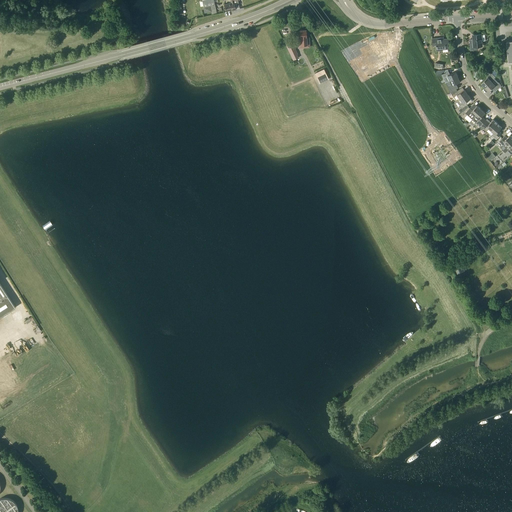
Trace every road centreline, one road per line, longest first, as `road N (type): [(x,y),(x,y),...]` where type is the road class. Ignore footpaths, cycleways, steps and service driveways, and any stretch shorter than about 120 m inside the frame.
road 1 (track): [(296,7),(488,332)]
road 2 (secondary): [(122,55),(292,0)]
road 3 (secondary): [(122,55),(0,87)]
road 4 (residential): [(511,123),(467,76),(458,18)]
